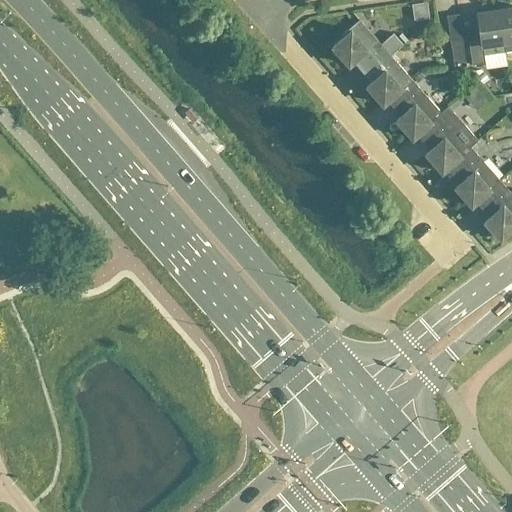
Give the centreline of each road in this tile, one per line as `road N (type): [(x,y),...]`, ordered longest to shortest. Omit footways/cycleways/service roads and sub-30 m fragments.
road 1 (primary): [(365,392),(15,0)]
road 2 (primary): [(0,49),(331,422)]
road 3 (residential): [(459,249),(261,22)]
road 4 (unclassified): [(511,273),(365,392)]
road 5 (unclassified): [(391,420),(511,307)]
road 6 (primary): [(331,422),(233,511)]
road 7 (primary): [(470,511),(391,420)]
